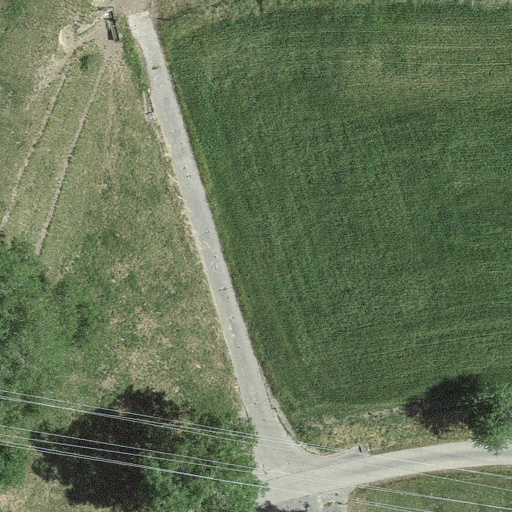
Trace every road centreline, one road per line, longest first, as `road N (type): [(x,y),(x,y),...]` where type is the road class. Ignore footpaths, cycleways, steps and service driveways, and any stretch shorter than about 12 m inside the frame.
road 1 (track): [(139,0),(288,494)]
road 2 (track): [(511,456),(346,478),(226,511)]
